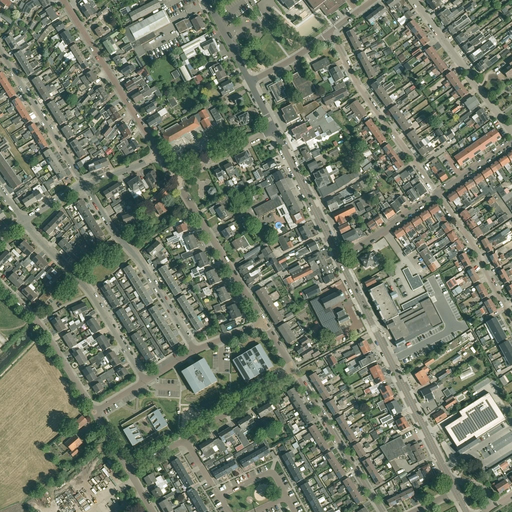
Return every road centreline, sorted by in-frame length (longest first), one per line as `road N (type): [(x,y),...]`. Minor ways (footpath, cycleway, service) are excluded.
road 1 (secondary): [(456,492),(339,259)]
road 2 (residential): [(23,221),(88,292),(144,382)]
road 3 (residential): [(84,185),(194,351)]
road 4 (residential): [(437,194),(329,32)]
road 5 (residential): [(159,154),(62,0)]
road 6 (residential): [(263,322),(175,180)]
road 7 (residential): [(381,511),(290,371)]
road 8 (residential): [(511,134),(413,0)]
road 9 (residential): [(84,185),(0,49)]
road 10 (residential): [(94,411),(41,327),(0,284)]
road 11 (residential): [(511,319),(437,194)]
road 12 (secondary): [(339,259),(274,130)]
road 13 (residential): [(184,438),(290,371)]
